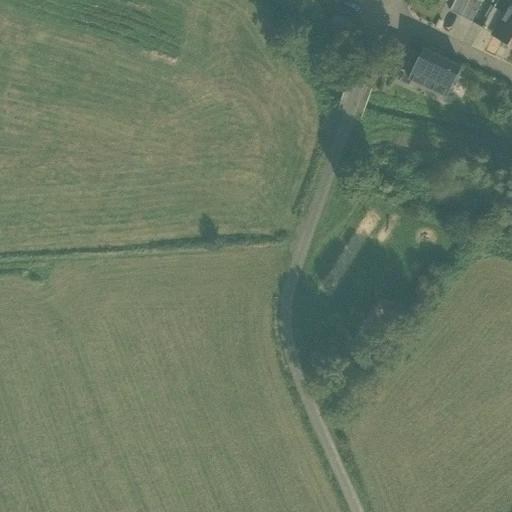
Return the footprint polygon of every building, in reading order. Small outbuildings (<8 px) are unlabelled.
[(479,0),(454,0),(449,11),(472,22),(482,1),(479,0)] [(511,3),(506,14),(493,35),(508,44),(511,38),(511,3)] [(506,14),(494,7),(482,28),(493,35),(506,14)] [(330,27),(349,37),(354,29),(335,19),(330,27)] [(408,79),(420,54),(406,47),(392,77),(409,85),(411,81),(408,79)] [(446,97),(461,66),(423,48),(420,54),(408,79),(411,81),(446,97)]
